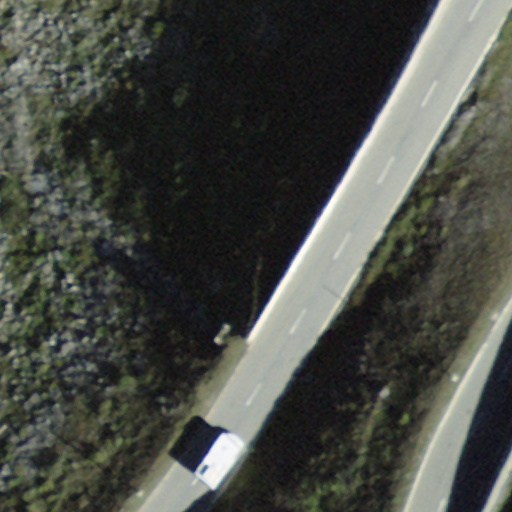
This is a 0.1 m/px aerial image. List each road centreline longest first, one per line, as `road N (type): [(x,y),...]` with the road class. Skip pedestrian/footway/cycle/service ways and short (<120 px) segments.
road 1 (secondary): [(480,0),(260,385),(170,511)]
road 2 (secondary): [(440,511),(511,361)]
